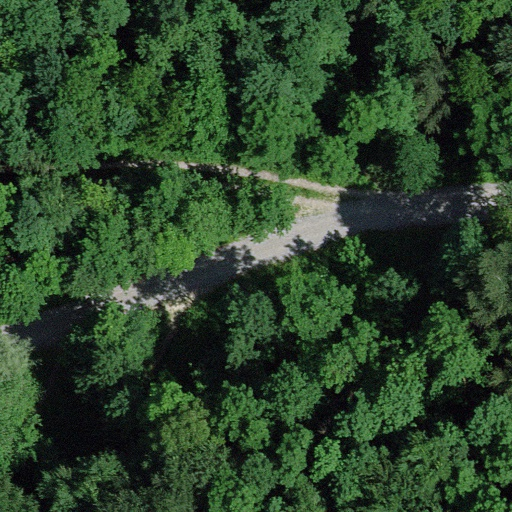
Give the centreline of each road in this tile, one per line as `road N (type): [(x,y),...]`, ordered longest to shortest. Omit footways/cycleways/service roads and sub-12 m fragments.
road 1 (track): [(511,203),(390,203),(0,359)]
road 2 (track): [(390,203),(205,176),(0,179)]
